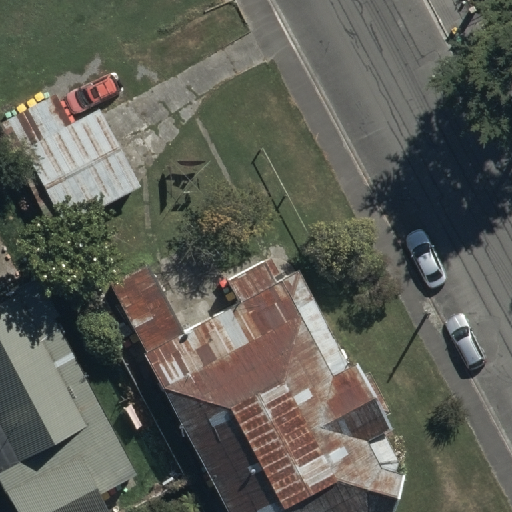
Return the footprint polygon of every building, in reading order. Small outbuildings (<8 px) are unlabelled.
[(0,0),(0,82),(132,4),(129,0),(0,0)] [(194,0),(142,0),(130,7),(152,46),(205,18),(194,0)] [(93,102),(19,143),(64,223),(138,181),(93,102)] [(104,278),(226,511),(380,511),(395,462),(374,451),(363,429),(384,418),(348,350),(323,363),(264,249),(220,272),(232,294),(175,324),(141,259),(104,278)] [(0,472),(19,511),(110,511),(96,483),(132,465),(37,275),(0,293),(0,472)]
